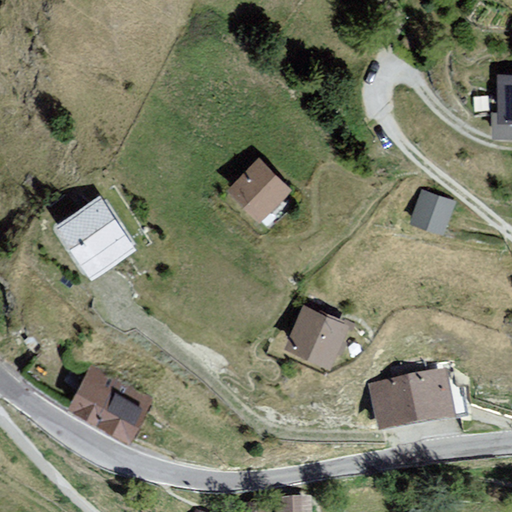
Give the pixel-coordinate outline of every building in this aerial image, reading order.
[(511,72),(495,72),(495,135),(511,135),(511,72)] [(256,158),(226,190),(259,221),(289,188),(256,158)] [(55,219),(88,276),(136,248),(102,191),(55,219)] [(422,191),(412,224),(446,234),(456,201),(422,191)] [(300,300),(280,343),(331,366),(351,323),(300,300)] [(145,400),(92,370),(73,404),(126,433),(145,400)] [(450,375),(376,385),(382,431),(456,421),(450,375)]
